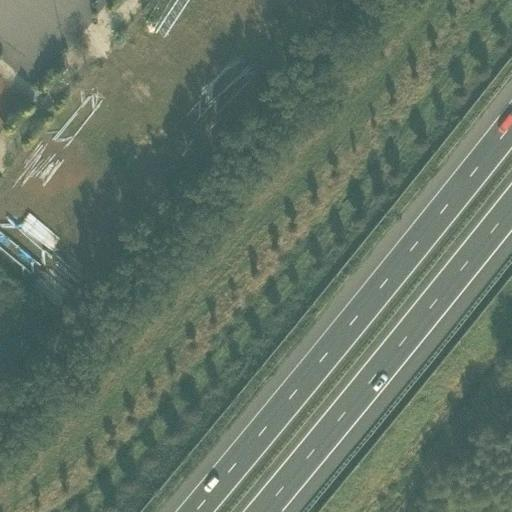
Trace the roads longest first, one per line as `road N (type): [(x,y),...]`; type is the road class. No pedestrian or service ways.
road 1 (motorway): [(511,116),(186,511)]
road 2 (motorway): [(264,511),(511,207)]
